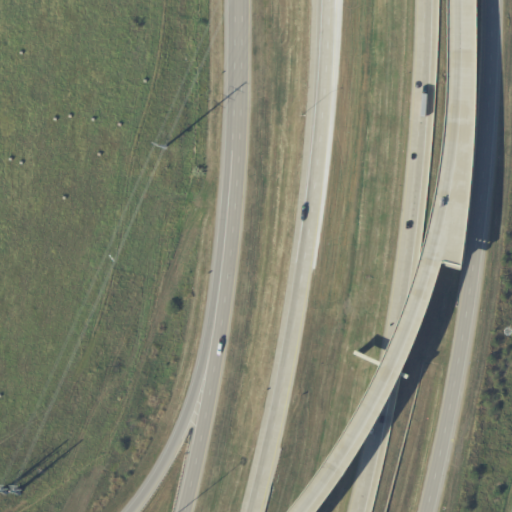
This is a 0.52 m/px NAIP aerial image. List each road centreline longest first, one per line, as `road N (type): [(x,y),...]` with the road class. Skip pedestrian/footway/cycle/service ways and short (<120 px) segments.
road 1 (motorway): [(301,511),(382,390),(424,285),(456,129),(458,0)]
road 2 (motorway): [(328,0),(306,236),(272,466),(257,511)]
road 3 (tertiary): [(430,511),(472,305),(499,71),(498,0)]
road 4 (tertiary): [(243,0),(244,114),(217,346),(183,511)]
road 5 (motorway): [(364,511),(414,210),(429,0)]
road 6 (tertiary): [(217,346),(170,453),(130,511)]
